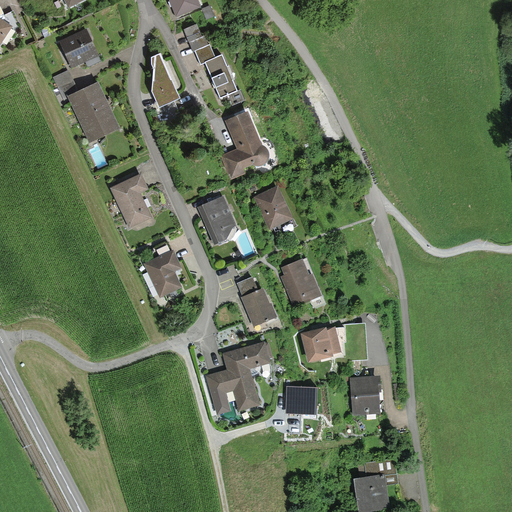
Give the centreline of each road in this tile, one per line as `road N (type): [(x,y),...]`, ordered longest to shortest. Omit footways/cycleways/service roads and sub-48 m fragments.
road 1 (residential): [(0,342),(36,335),(86,366),(102,367),(202,324),(210,278),(133,95),(143,6)]
road 2 (residential): [(259,0),(317,72),(392,250),(425,511)]
road 3 (track): [(511,249),(430,250),(368,182)]
road 4 (primary): [(0,358),(80,511)]
road 5 (residential): [(143,6),(205,118)]
